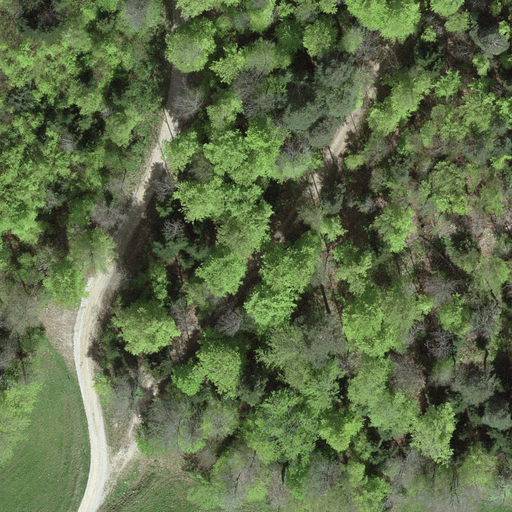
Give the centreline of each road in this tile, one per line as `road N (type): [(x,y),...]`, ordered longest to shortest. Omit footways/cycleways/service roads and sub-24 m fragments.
road 1 (track): [(425,0),(305,199),(169,358),(123,454),(100,474)]
road 2 (track): [(86,511),(100,474),(81,349),(90,305),(152,151)]
road 3 (track): [(175,0),(175,92),(152,151)]
